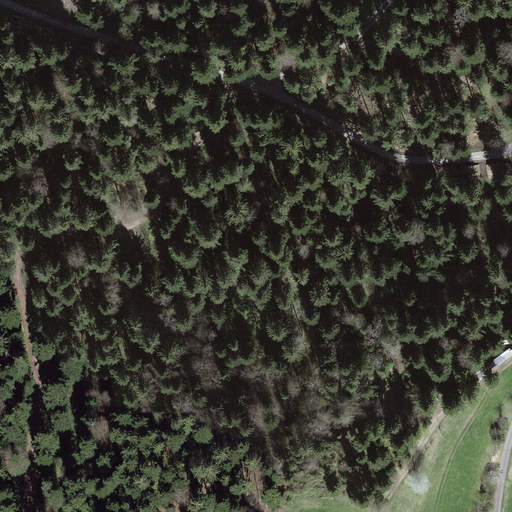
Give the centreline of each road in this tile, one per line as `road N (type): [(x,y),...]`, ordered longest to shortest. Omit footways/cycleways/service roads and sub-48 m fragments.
road 1 (track): [(26,511),(37,389),(17,271),(27,242),(76,224),(146,216),(249,81)]
road 2 (unclassified): [(266,88),(9,0)]
road 3 (unclassified): [(266,88),(397,155),(457,161),(511,151)]
road 4 (track): [(380,511),(435,422),(511,358)]
road 5 (track): [(389,0),(360,30),(266,88)]
